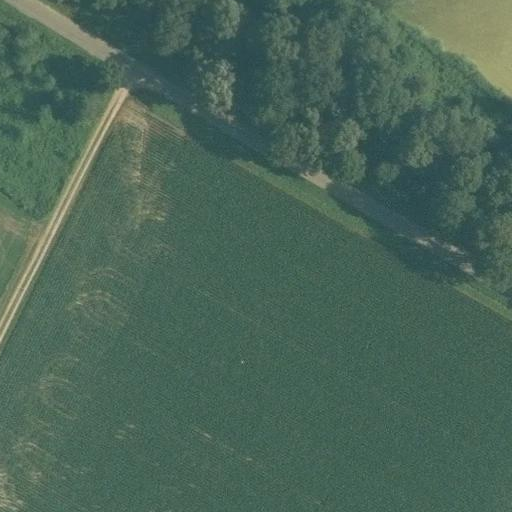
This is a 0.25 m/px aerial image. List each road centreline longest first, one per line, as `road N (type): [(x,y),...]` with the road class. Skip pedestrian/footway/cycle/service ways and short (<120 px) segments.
road 1 (unclassified): [(511,282),(20,0)]
road 2 (track): [(0,332),(135,69)]
